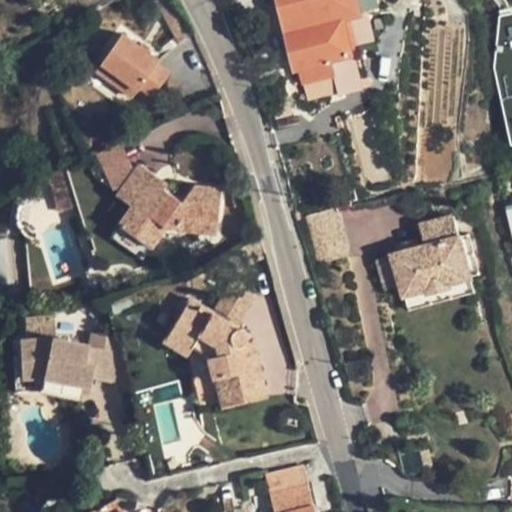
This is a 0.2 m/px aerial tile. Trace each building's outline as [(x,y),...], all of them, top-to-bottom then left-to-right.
[(334,75),(339,93),(361,87),(352,49),(377,42),(370,16),(362,17),(361,11),(379,6),(377,0),(279,0),(296,66),(299,66),(304,82),(334,75)] [(511,5),(499,8),(491,68),(510,144),(511,143),(511,5)] [(116,32),(96,60),(110,69),(105,78),(128,96),(137,84),(150,93),(164,72),(151,63),(154,58),(116,32)] [(91,68),(105,78),(110,69),(96,60),(91,68)] [(309,99),(339,93),(334,75),(304,82),(308,98),(309,99)] [(181,199),(162,186),(152,179),(155,173),(139,162),(116,192),(131,203),(117,222),(149,244),(164,225),(215,231),(220,189),(220,186),(195,182),(181,199)] [(71,207),(59,168),(42,176),(53,212),(71,207)] [(165,180),(155,173),(152,179),(162,186),(165,180)] [(338,200),(304,210),(317,258),(351,248),(338,200)] [(471,273),(459,232),(453,212),(419,221),(425,242),(416,244),(412,247),(413,252),(404,254),(401,249),(398,250),(376,256),(385,287),(400,283),(404,292),(425,286),(426,292),(453,286),(452,278),(471,273)] [(470,230),(459,232),(471,273),(481,269),(470,230)] [(396,242),(398,250),(401,249),(404,254),(413,252),(412,247),(416,244),(413,237),(396,242)] [(259,239),(243,243),(249,264),(265,259),(259,239)] [(425,286),(404,292),(408,307),(475,288),(471,273),(452,278),(453,286),(426,292),(425,286)] [(208,351),(209,360),(250,347),(247,334),(244,335),(243,327),(239,324),(235,322),(252,294),(229,280),(214,304),(224,311),(221,315),(193,296),(165,338),(186,352),(200,331),(215,341),(217,348),(208,351)] [(51,335),(14,340),(20,376),(42,373),(89,385),(94,366),(85,363),(89,344),(51,335)] [(87,392),(89,385),(42,373),(20,376),(14,340),(7,341),(14,392),(26,391),(44,389),(76,397),(78,390),(87,392)] [(260,390),(250,347),(209,360),(218,397),(222,398),(234,397),(260,390)] [(314,511),(302,465),(267,473),(276,511),(314,511)] [(112,511),(106,497),(72,511),(112,511)]
